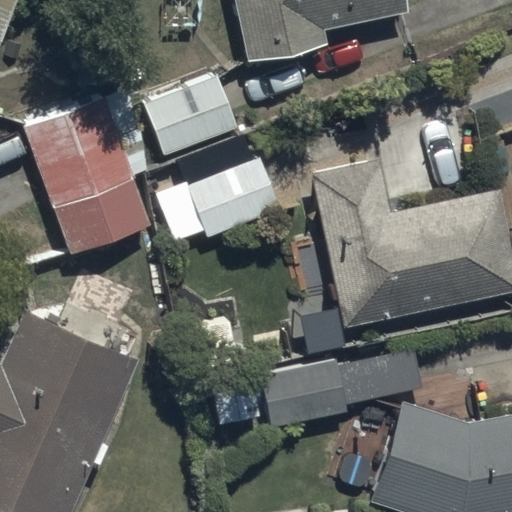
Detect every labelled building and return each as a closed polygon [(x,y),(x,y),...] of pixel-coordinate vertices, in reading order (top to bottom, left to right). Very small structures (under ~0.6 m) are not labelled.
[(225,0),(239,63),(319,45),(315,28),(400,9),(397,0),(225,0)] [(208,72),(134,100),(153,152),(228,125),(208,72)] [(142,223),(124,172),(139,167),(133,125),(110,134),(97,95),(17,124),(62,251),(142,223)] [(240,129),(197,143),(199,149),(173,158),(181,182),(179,183),(198,238),(274,212),(254,153),(249,155),(240,129)] [(381,208),(374,164),(307,174),(318,246),(298,249),(304,292),(329,288),(333,318),(511,291),(511,288),(497,190),(381,208)] [(62,301),(53,320),(16,304),(0,340),(0,507),(11,511),(63,511),(85,465),(91,467),(102,442),(95,439),(132,355),(122,350),(130,331),(62,301)] [(223,320),(171,326),(177,376),(229,370),(223,320)] [(331,355),(254,370),(265,427),(341,411),(339,403),(420,387),(418,381),(470,370),(465,342),(411,352),(409,346),(332,361),(331,355)] [(511,511),(511,407),(457,419),(394,398),(364,498),(411,511),(511,511)]
